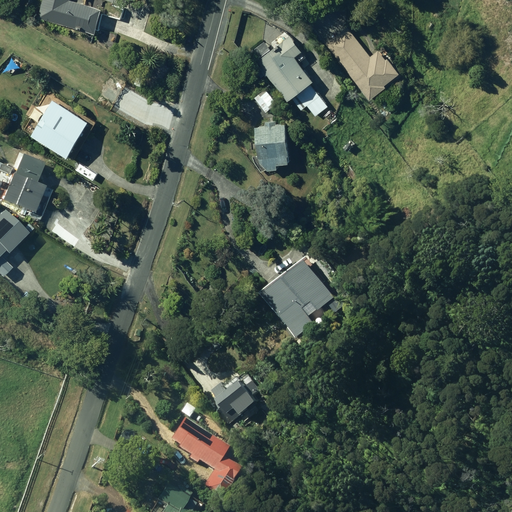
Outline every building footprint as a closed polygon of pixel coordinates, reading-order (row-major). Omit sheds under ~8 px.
[(44,0),(40,18),(99,34),(105,8),(73,0),(44,0)] [(327,41),(371,97),(388,85),(386,83),(402,71),(389,55),(388,56),(380,47),(372,54),(349,24),(327,41)] [(303,108),(322,92),(312,80),(317,77),(298,53),(301,51),(288,34),(259,58),(263,63),(261,65),(268,73),(270,71),(291,97),(293,95),(303,108)] [(256,95),(267,110),(279,101),(268,86),(256,95)] [(33,132),(70,153),(91,117),(54,97),(33,132)] [(262,159),(270,166),(280,165),(280,160),(291,158),(290,150),(291,150),(288,120),(279,121),(278,117),(267,118),(267,123),(257,124),(261,155),(262,159)] [(345,146),(349,150),(355,143),(351,139),(345,146)] [(0,192),(0,199),(28,212),(40,185),(32,181),(40,161),(19,152),(10,173),(9,172),(0,192)] [(0,170),(7,173),(10,167),(0,162),(0,170)] [(0,250),(1,249),(4,252),(25,231),(2,208),(0,210),(0,250)] [(265,291),(299,336),(317,322),(306,306),(314,300),(321,309),(338,296),(309,258),(265,291)] [(221,402),(235,420),(267,394),(255,379),(249,384),(244,378),(231,389),(224,381),(214,389),(223,401),(221,402)] [(201,487),(220,500),(232,480),(230,479),(237,468),(221,458),(228,447),(182,419),(169,440),(178,445),(177,448),(189,456),(187,458),(195,464),(197,461),(212,470),(201,487)] [(186,511),(181,509),(188,498),(165,485),(156,501),(165,506),(161,511),(186,511)]
